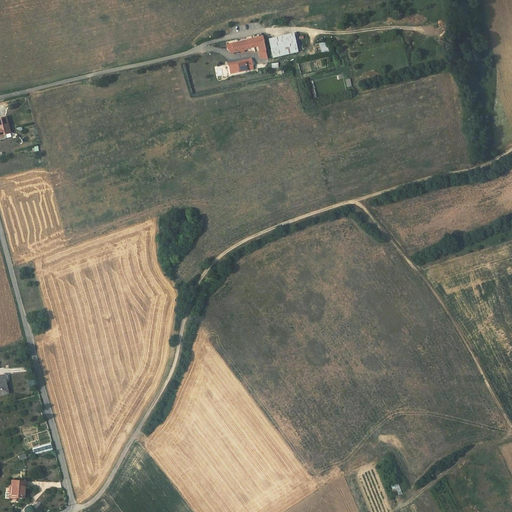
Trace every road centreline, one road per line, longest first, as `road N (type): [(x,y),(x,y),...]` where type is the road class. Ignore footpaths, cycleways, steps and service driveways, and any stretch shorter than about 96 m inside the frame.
road 1 (track): [(511,147),(485,165),(287,222),(209,267),(189,297),(168,377),(89,503)]
road 2 (unclassified): [(0,233),(72,510)]
road 3 (track): [(352,201),(453,324),(511,428)]
road 4 (residential): [(200,48),(0,94)]
road 5 (track): [(511,435),(463,453),(406,500)]
